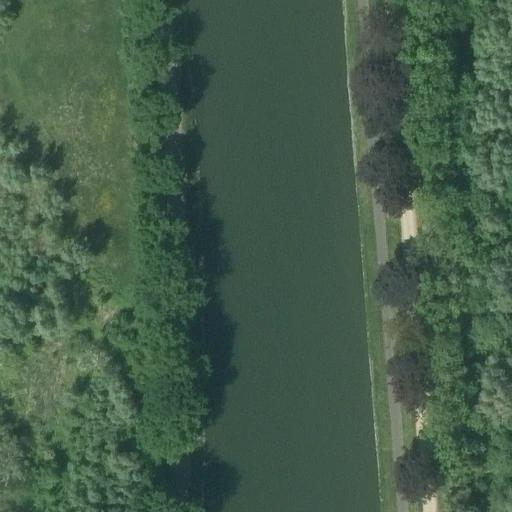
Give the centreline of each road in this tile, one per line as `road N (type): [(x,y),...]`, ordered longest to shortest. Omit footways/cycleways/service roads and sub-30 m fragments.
road 1 (track): [(431,511),(389,0)]
road 2 (unclassified): [(161,0),(182,306),(176,511)]
